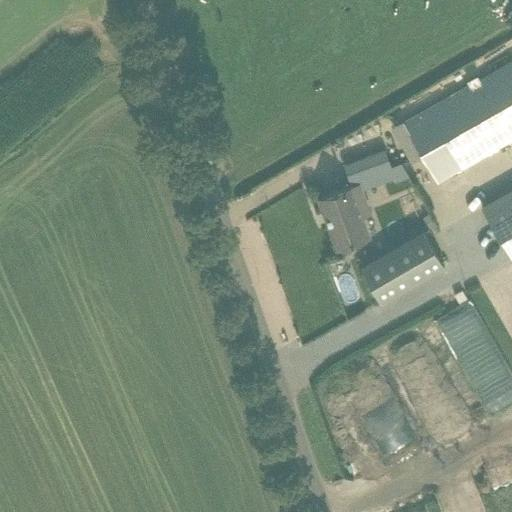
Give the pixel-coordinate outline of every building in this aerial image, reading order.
[(440,183),(511,141),(511,62),(406,123),(440,183)] [(352,186),(337,191),(319,198),(337,248),(369,236),(358,203),(366,200),(362,189),(395,178),(385,150),(344,165),(352,186)] [(511,258),(511,188),(481,206),(511,259),(511,258)] [(429,211),(422,215),(426,223),(433,219),(429,211)] [(360,266),(380,302),(444,265),(423,230),(360,266)] [(511,401),(511,372),(470,299),(434,319),(488,414),(511,401)] [(429,415),(437,437),(466,426),(457,404),(429,415)] [(487,511),(476,477),(428,493),(433,511),(487,511)]
